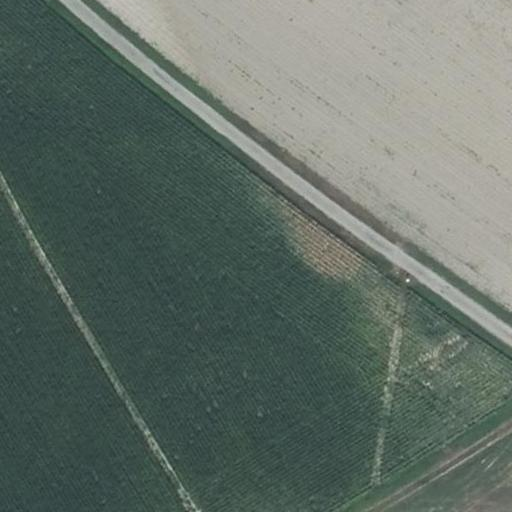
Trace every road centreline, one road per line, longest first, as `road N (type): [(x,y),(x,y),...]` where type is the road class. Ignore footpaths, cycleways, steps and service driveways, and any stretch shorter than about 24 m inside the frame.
road 1 (unclassified): [(65,0),(146,69),(511,337)]
road 2 (track): [(353,511),(511,415)]
